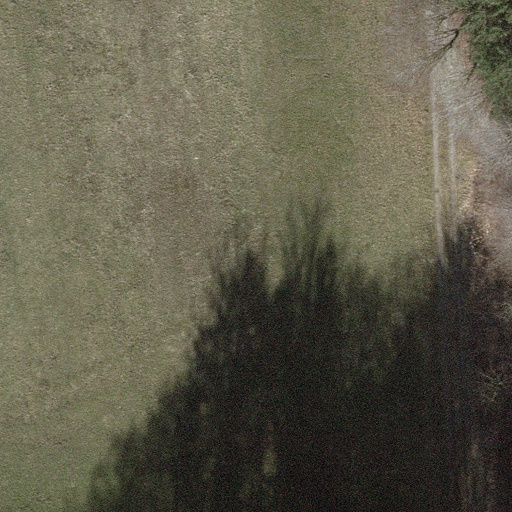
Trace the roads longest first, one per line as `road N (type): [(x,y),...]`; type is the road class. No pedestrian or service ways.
road 1 (track): [(471,511),(442,110)]
road 2 (track): [(511,156),(442,110),(437,0)]
